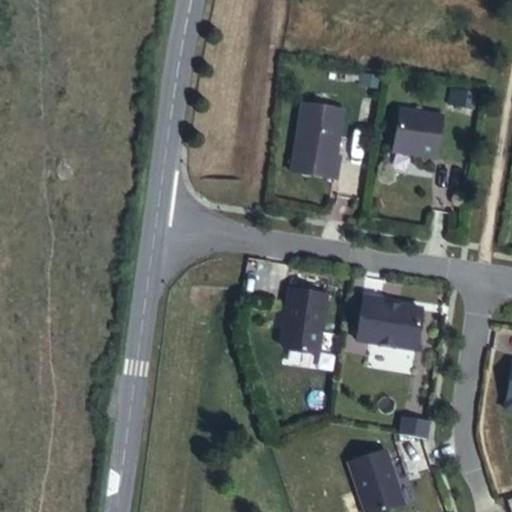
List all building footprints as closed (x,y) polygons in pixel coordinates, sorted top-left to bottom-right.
[(459,107),(484,111),(486,96),(461,92),(459,107)] [(295,175),(341,182),(344,165),(340,165),(348,113),(305,107),(295,175)] [(404,111),(398,153),(440,160),(447,118),(404,111)] [(283,350),(321,355),(331,297),(292,290),(283,350)] [(416,350),(420,302),(357,297),(353,344),(416,350)] [(352,464),(368,511),(391,511),(408,507),(390,453),(352,464)]
